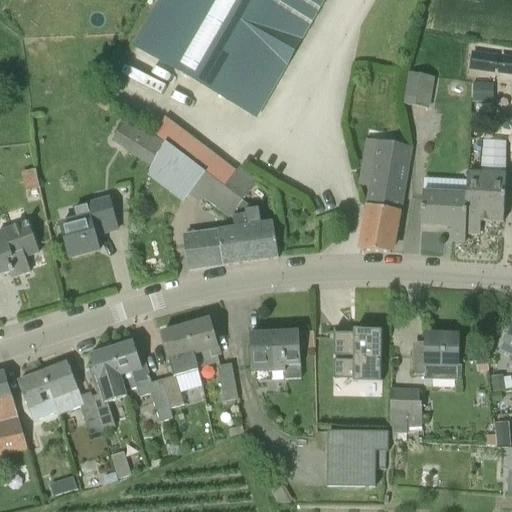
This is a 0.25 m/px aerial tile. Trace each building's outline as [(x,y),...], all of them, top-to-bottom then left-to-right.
[(134,49),(251,116),(317,0),(161,0),(134,49)] [(433,79),(409,75),(404,106),(427,110),(433,79)] [(491,87),(474,86),(473,101),(490,102),(491,87)] [(153,165),(164,144),(144,133),(146,129),(126,118),(117,134),(136,144),(131,151),(153,165)] [(189,272),(254,263),(247,216),(241,216),(234,211),(241,201),(224,188),(165,143),(166,144),(165,145),(164,144),(153,165),(181,183),(183,180),(231,216),(228,220),(231,223),(233,222),(234,230),(183,238),(189,272)] [(375,168),(362,251),(390,254),(408,153),(378,149),(375,168)] [(238,169),(224,188),(241,201),(256,182),(238,169)] [(40,188),(36,170),(22,174),(26,191),(40,188)] [(466,196),(465,234),(480,235),(481,222),(503,223),(506,177),(468,175),(466,196)] [(465,234),(466,196),(423,194),(421,226),(451,228),(450,242),(465,243),(465,234)] [(60,225),(70,260),(99,252),(93,230),(102,228),(103,234),(118,230),(109,200),(74,210),(77,221),(60,225)] [(254,263),(279,259),(273,226),(272,224),(261,226),(259,210),(245,212),(247,216),(254,263)] [(0,233),(0,276),(10,273),(12,280),(30,273),(25,258),(39,253),(28,223),(0,233)] [(186,328),(197,368),(219,362),(217,356),(220,355),(211,321),(186,328)] [(511,325),(502,350),(511,354),(511,325)] [(186,328),(161,335),(173,376),(197,368),(186,328)] [(379,382),(380,334),(332,332),(331,359),(351,360),(351,382),(379,382)] [(284,373),(285,379),(301,379),(299,333),(249,335),(251,375),(253,375),(284,373)] [(299,335),(300,351),(314,350),(313,334),(299,335)] [(458,372),(458,336),(438,336),(438,339),(426,339),(426,351),(412,351),(412,375),(430,375),(430,380),(457,380),(457,372),(458,372)] [(111,350),(126,391),(137,388),(140,397),(151,394),(161,422),(173,418),(170,409),(171,409),(162,380),(151,383),(141,350),(136,352),(133,343),(111,350)] [(91,399),(104,430),(115,426),(108,403),(128,396),(126,391),(111,350),(89,357),(92,366),(88,367),(97,397),(92,398),(91,399)] [(487,372),(487,362),(476,362),(476,372),(487,372)] [(50,392),(59,416),(81,407),(90,435),(104,430),(91,399),(92,398),(91,394),(81,397),(67,364),(43,374),(50,392)] [(231,364),(218,367),(224,402),(238,399),(231,364)] [(50,392),(43,374),(18,384),(32,419),(46,413),(40,396),(50,392)] [(0,400),(12,397),(4,375),(0,376),(0,400)] [(162,380),(171,409),(184,404),(175,376),(162,380)] [(504,392),(504,391),(503,379),(502,376),(490,378),(492,393),(504,392)] [(422,426),(422,391),(391,391),(391,433),(407,433),(407,426),(422,426)] [(500,394),(492,394),(492,403),(501,403),(500,394)] [(0,457),(28,452),(19,422),(0,427),(0,457)] [(241,428),(229,432),(230,438),(243,434),(241,428)] [(328,432),(327,486),(375,487),(377,452),(388,452),(389,433),(328,432)] [(496,437),(496,449),(510,448),(509,436),(496,437)] [(496,449),(496,437),(485,438),(485,449),(496,449)] [(158,461),(151,464),(153,469),(161,466),(158,461)] [(115,471),(118,481),(131,477),(128,467),(115,471)] [(106,486),(118,482),(116,474),(103,477),(106,486)] [(77,490),(73,478),(64,481),(68,493),(77,490)]
